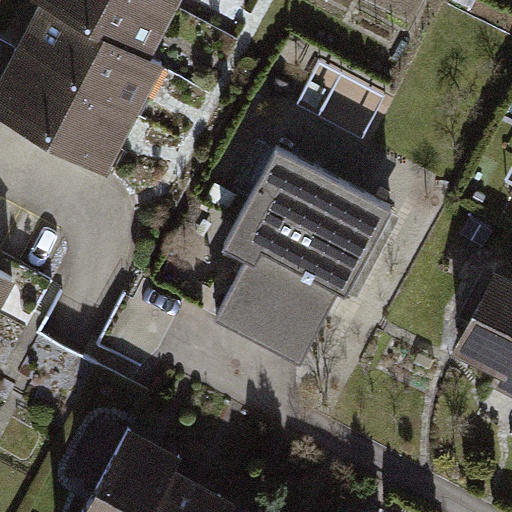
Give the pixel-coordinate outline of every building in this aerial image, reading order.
[(147,33),(165,0),(163,0),(46,0),(55,5),(149,54),(157,38),(147,33)] [(29,54),(126,106),(135,111),(144,94),(134,89),(152,56),(149,54),(55,5),(29,54)] [(1,104),(108,162),(118,143),(108,137),(126,106),(29,54),(1,104)] [(370,138),(391,98),(327,64),(306,104),(370,138)] [(216,314),(257,335),(340,177),(277,144),(224,243),(248,255),(216,314)] [(391,204),(340,177),(257,335),(300,358),(338,286),(346,290),(391,204)] [(494,379),(511,388),(511,283),(495,275),(459,343),(501,366),(494,379)] [(81,511),(146,511),(166,476),(178,453),(161,444),(156,454),(122,436),(81,511)] [(209,511),(215,502),(220,493),(202,484),(198,493),(166,476),(146,511),(209,511)] [(209,511),(256,511),(252,510),(250,511),(233,511),(215,502),(209,511)]
